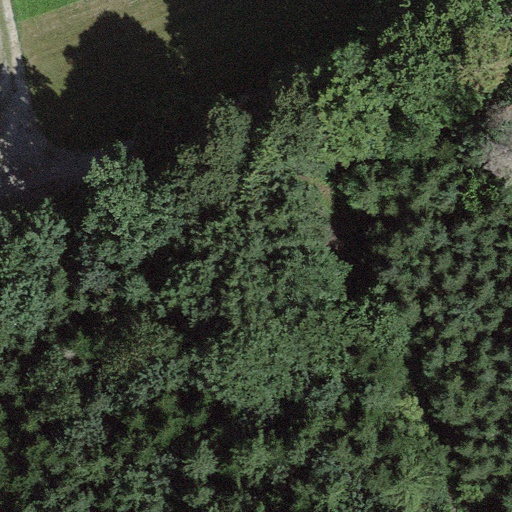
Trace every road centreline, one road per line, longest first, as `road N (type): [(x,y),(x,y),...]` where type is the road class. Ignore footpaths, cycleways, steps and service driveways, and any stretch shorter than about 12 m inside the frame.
road 1 (track): [(36,188),(511,16)]
road 2 (track): [(36,188),(0,6)]
